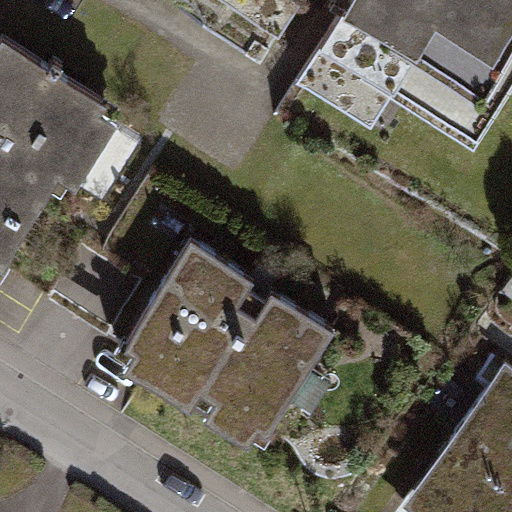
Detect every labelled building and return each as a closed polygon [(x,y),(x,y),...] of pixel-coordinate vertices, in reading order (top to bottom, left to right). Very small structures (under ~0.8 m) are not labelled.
[(203,0),(273,43),(301,0),(203,0)] [(511,70),(511,0),(344,0),(295,73),(372,123),(391,94),(469,140),(511,70)] [(101,96),(0,31),(0,255),(6,259),(59,177),(74,185),(113,121),(95,108),(101,96)] [(122,336),(132,345),(123,362),(238,435),(253,414),(270,427),(331,332),(189,239),(122,336)] [(511,511),(511,356),(510,355),(393,511),(511,511)]
